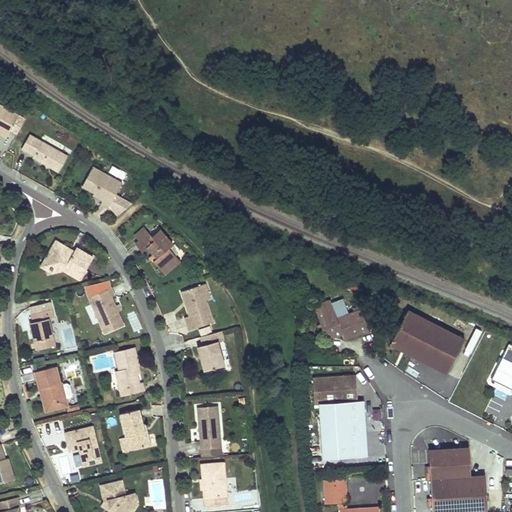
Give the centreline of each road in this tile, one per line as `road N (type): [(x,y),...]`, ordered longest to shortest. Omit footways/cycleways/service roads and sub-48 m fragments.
road 1 (residential): [(180,511),(167,378),(150,317),(117,256),(84,222)]
road 2 (residential): [(29,231),(11,274),(9,353),(21,413),(66,511)]
